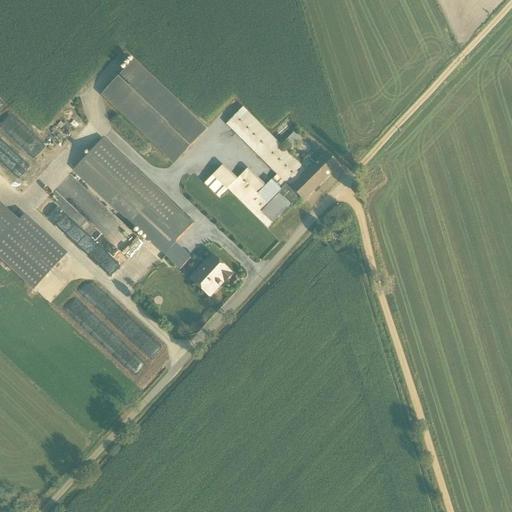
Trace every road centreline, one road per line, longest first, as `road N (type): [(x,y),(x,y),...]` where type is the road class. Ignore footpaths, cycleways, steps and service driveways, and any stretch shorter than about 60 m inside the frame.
road 1 (residential): [(361,169),(44,511)]
road 2 (unknown): [(125,56),(92,93),(93,130),(26,207),(184,360)]
road 3 (track): [(449,511),(348,183)]
road 4 (track): [(511,5),(361,169)]
